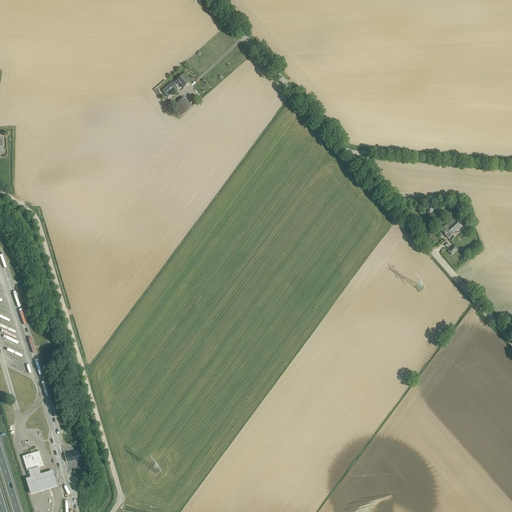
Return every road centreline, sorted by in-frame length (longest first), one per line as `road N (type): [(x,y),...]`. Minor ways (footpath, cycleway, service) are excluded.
road 1 (unclassified): [(113,511),(119,490),(37,221),(0,190)]
road 2 (unclassified): [(511,341),(347,153)]
road 3 (unclassified): [(347,153),(212,0)]
road 4 (unclassified): [(511,165),(347,153)]
